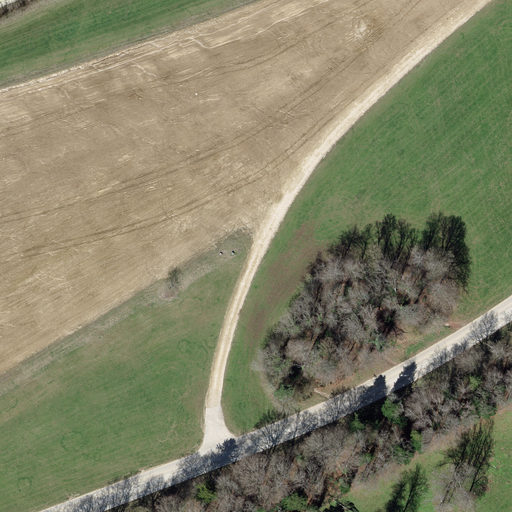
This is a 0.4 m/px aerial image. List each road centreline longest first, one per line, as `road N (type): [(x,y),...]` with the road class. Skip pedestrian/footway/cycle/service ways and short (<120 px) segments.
road 1 (track): [(473,0),(202,212),(0,339)]
road 2 (track): [(218,456),(212,408),(221,350),(254,250),(310,160),(474,0)]
road 3 (track): [(0,116),(328,0)]
